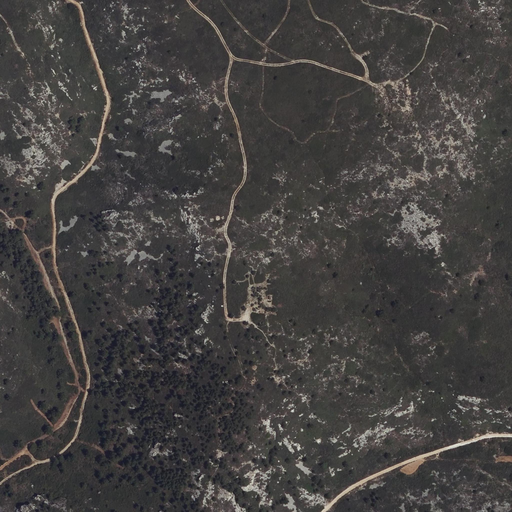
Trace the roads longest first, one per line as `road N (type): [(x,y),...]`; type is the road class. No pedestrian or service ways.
road 1 (track): [(0,489),(57,455),(75,432),(91,375),(54,257),(52,202),(99,148),(109,97),(72,0)]
road 2 (track): [(511,435),(416,457),(354,484),(323,511)]
